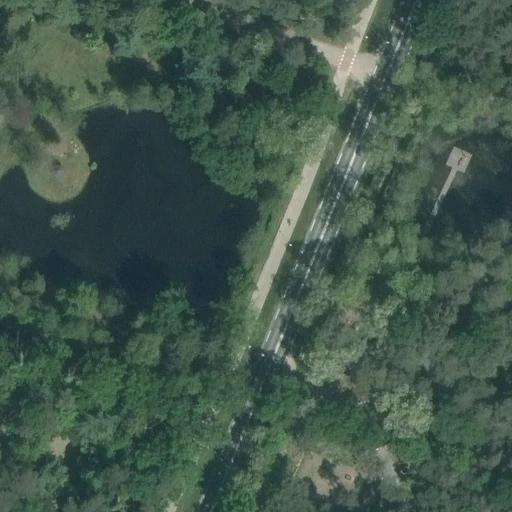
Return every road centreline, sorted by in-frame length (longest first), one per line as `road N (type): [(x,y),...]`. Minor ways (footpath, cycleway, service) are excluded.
road 1 (secondary): [(265,372),(381,74)]
road 2 (residential): [(511,460),(265,372)]
road 3 (residential): [(381,74),(167,0)]
road 4 (secondary): [(210,511),(265,372)]
